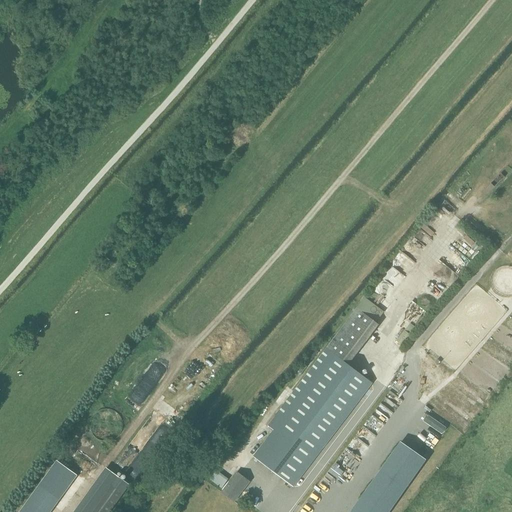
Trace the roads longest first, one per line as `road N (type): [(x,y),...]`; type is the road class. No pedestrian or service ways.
road 1 (track): [(511,236),(283,511)]
road 2 (track): [(0,291),(215,46)]
road 3 (unknown): [(333,511),(405,411)]
